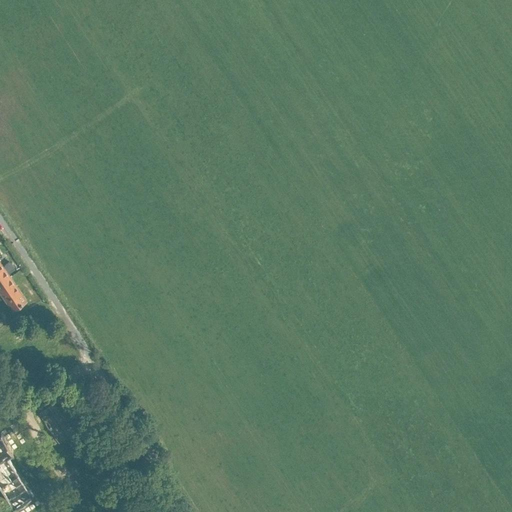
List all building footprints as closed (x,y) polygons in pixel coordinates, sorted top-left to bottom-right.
[(0,292),(13,311),(27,301),(0,261),(0,292)] [(9,338),(15,347),(31,336),(25,326),(9,338)] [(39,414),(59,443),(74,433),(54,403),(39,414)] [(0,482),(14,504),(32,492),(7,454),(13,450),(1,432),(0,432),(0,482)] [(59,447),(87,490),(109,475),(88,444),(77,451),(70,440),(59,447)]
